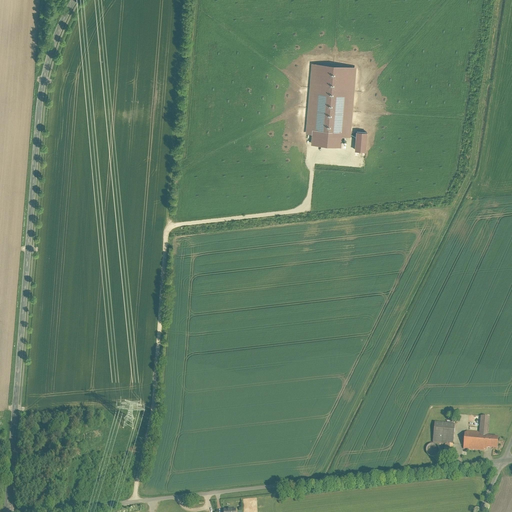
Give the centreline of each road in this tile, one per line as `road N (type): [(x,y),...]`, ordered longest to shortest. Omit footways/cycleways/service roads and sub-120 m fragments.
road 1 (tertiary): [(4,511),(41,83),(73,0)]
road 2 (unclassified): [(45,511),(503,460)]
road 3 (track): [(184,0),(168,224),(301,211),(312,159)]
road 4 (track): [(135,501),(154,407),(168,224)]
